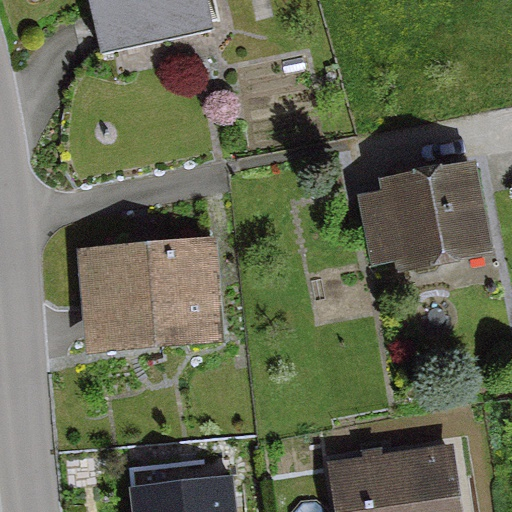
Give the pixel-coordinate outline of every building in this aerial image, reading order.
[(85,0),(98,56),(205,33),(198,0),(85,0)] [(435,261),(479,252),(464,173),(412,183),(409,169),(388,173),(391,187),(385,188),(386,194),(358,199),(370,266),(398,261),(399,267),(405,266),(406,270),(414,275),(430,272),(436,264),(435,261)] [(91,346),(209,336),(201,248),(84,259),(91,346)] [(453,511),(445,455),(328,472),(333,511),(453,511)] [(234,511),(231,481),(135,491),(137,511),(234,511)]
